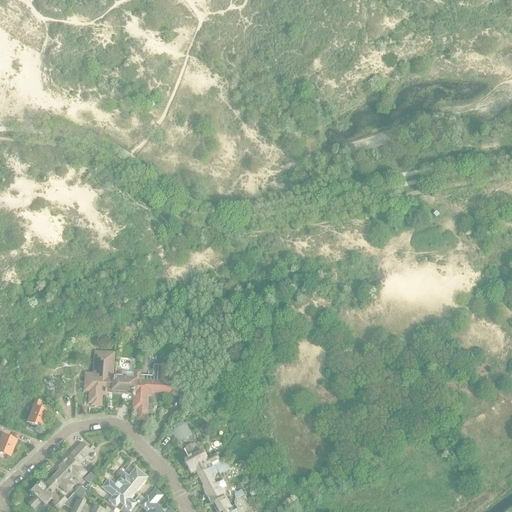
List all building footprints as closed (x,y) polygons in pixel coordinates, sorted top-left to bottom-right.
[(115,385),(115,375),(115,374),(113,374),(114,358),(110,358),(110,357),(100,357),(99,359),(98,375),(94,375),(93,391),(92,405),(101,405),(101,395),(106,395),(106,393),(107,393),(107,389),(107,385),(115,385)] [(145,418),(147,400),(144,400),(144,396),(147,396),(147,394),(149,394),(149,393),(151,391),(171,392),(171,395),(177,395),(178,382),(168,382),(169,366),(163,365),(162,381),(139,380),(139,372),(135,371),(134,380),(134,391),(133,396),(134,396),(134,403),(134,406),(135,408),(139,408),(138,418),(145,418)] [(134,380),(123,379),(124,366),(120,366),(119,375),(115,375),(115,385),(107,385),(107,389),(114,389),(114,392),(127,393),(129,391),(134,391),(134,380)] [(64,395),(56,382),(47,388),(55,401),(64,395)] [(41,429),(48,412),(38,408),(41,402),(36,400),(27,423),(41,429)] [(210,462),(218,458),(215,453),(206,458),(202,451),(196,454),(195,452),(197,450),(195,447),(196,446),(195,443),(186,426),(176,431),(182,441),(176,444),(179,451),(183,449),(184,449),(185,448),(186,450),(186,451),(188,455),(190,456),(190,457),(184,460),(191,473),(194,471),(194,469),(195,468),(198,474),(212,466),(210,462)] [(0,453),(10,457),(16,441),(2,435),(1,438),(0,437),(0,453)] [(86,472),(76,462),(78,460),(79,461),(82,457),(82,456),(82,455),(77,450),(76,451),(75,450),(58,467),(58,468),(59,471),(48,482),(55,489),(69,474),(70,473),(78,480),(86,472)] [(224,495),(225,490),(221,482),(217,484),(214,479),(215,474),(219,473),(215,465),(213,467),(212,466),(198,474),(206,488),(205,491),(204,492),(211,505),(215,503),(218,507),(214,509),(216,511),(228,511),(227,509),(231,508),(224,495)] [(129,499),(146,478),(136,469),(128,478),(125,475),(115,487),(108,481),(102,488),(113,497),(110,500),(116,505),(120,500),(124,504),(119,511),(134,511),(140,505),(144,500),(138,496),(133,503),(129,499)] [(71,497),(64,490),(60,494),(55,489),(48,482),(43,487),(42,486),(42,485),(42,484),(40,482),(26,496),(31,501),(35,497),(36,498),(36,497),(45,506),(49,502),(57,511),(63,505),(67,501),(68,502),(71,497)] [(113,511),(115,509),(107,503),(104,508),(102,507),(100,510),(94,507),(92,511),(82,506),(85,502),(81,500),(86,490),(79,486),(71,497),(68,502),(67,501),(63,505),(72,510),(70,511),(113,511)] [(244,511),(251,508),(241,490),(235,493),(236,499),(234,503),(235,504),(235,505),(238,511),(244,511)] [(169,511),(167,510),(166,511),(163,511),(154,504),(161,496),(155,491),(148,499),(146,497),(144,500),(140,505),(143,508),(145,506),(149,510),(146,511),(169,511)]
